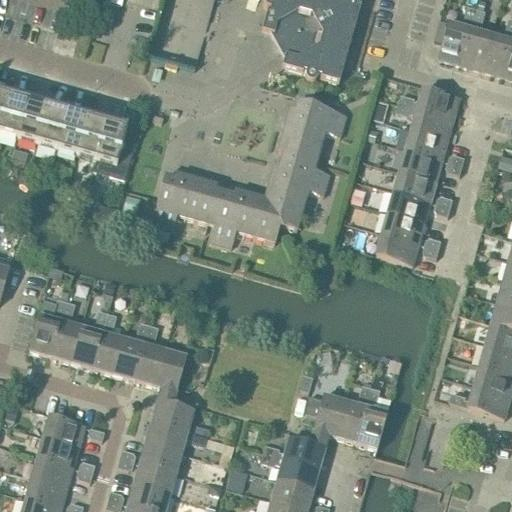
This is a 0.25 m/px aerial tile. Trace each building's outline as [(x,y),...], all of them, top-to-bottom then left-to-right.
[(449,28),(439,63),(460,70),(476,14),(467,12),(462,31),(449,28)] [(476,14),(460,70),(481,75),(491,40),(479,36),(485,17),(476,14)] [(481,75),(502,82),(511,44),(511,24),(509,24),(503,43),(491,40),(481,75)] [(511,44),(502,82),(511,84),(511,44)] [(454,124),(459,103),(423,93),(419,107),(415,106),(415,104),(400,100),(398,109),(454,124)] [(0,130),(0,137),(18,143),(29,100),(16,97),(14,104),(8,102),(0,130)] [(18,143),(37,148),(47,113),(41,112),(43,104),(29,100),(18,143)] [(164,181),(150,230),(171,236),(176,220),(213,231),(209,246),(230,252),(235,237),(274,248),(279,231),(296,236),(307,197),(322,201),(328,179),(313,175),(324,138),(339,142),(345,121),(296,107),(293,117),(288,115),(277,156),(282,158),(279,166),(277,175),(272,174),(263,204),(234,195),(232,200),(215,195),(216,190),(175,179),(173,184),(164,181)] [(37,148),(57,153),(63,129),(68,111),(55,108),(53,115),(47,113),(37,148)] [(448,145),(454,124),(398,109),(395,118),(410,122),(411,119),(416,120),(412,135),(448,145)] [(57,153),(63,155),(76,159),(85,124),(79,122),(81,115),(68,111),(63,129),(57,153)] [(76,159),(95,164),(107,122),(94,118),(92,126),(85,124),(76,159)] [(163,122),(155,120),(153,119),(151,125),(161,128),(163,122)] [(107,122),(95,164),(92,176),(125,185),(139,131),(107,122)] [(371,134),(368,143),(375,145),(378,136),(371,134)] [(442,166),(448,145),(412,135),(406,155),(442,166)] [(436,187),(442,166),(406,155),(400,176),(436,187)] [(448,167),(461,171),(464,162),(453,159),(449,162),(448,167)] [(511,162),(501,160),(498,172),(511,175),(511,162)] [(461,171),(448,167),(446,173),(448,177),(459,180),(461,171)] [(400,176),(394,198),(430,208),(436,187),(400,176)] [(354,193),(351,207),(362,210),(366,196),(354,193)] [(394,198),(389,218),(424,228),(430,208),(394,198)] [(436,209),(450,213),(452,204),(442,201),(437,204),(436,209)] [(450,213),(436,209),(434,214),(437,218),(447,221),(450,213)] [(389,218),(383,239),(419,249),(424,228),(389,218)] [(383,239),(376,261),(413,271),(419,249),(383,239)] [(425,250),(438,254),(441,245),(430,242),(426,245),(425,250)] [(438,254),(425,250),(422,258),(424,260),(436,264),(438,254)] [(511,312),(511,290),(504,288),(498,309),(511,312)] [(28,357),(50,363),(65,306),(57,304),(55,309),(43,305),(38,320),(28,357)] [(50,363),(63,366),(71,368),(81,333),(68,329),(74,309),(65,306),(50,363)] [(511,312),(498,309),(492,330),(511,335),(511,312)] [(71,368),(91,374),(107,318),(98,316),(92,336),(81,333),(71,368)] [(91,374),(112,380),(122,344),(110,341),(116,321),(107,318),(91,374)] [(112,380),(133,386),(149,330),(139,327),(133,347),(122,344),(112,380)] [(149,330),(133,386),(154,392),(164,356),(151,353),(157,332),(149,330)] [(511,335),(492,330),(486,351),(511,358),(511,335)] [(511,358),(486,351),(480,372),(511,380),(511,358)] [(209,369),(213,355),(203,352),(200,366),(209,369)] [(164,356),(154,392),(160,394),(159,397),(157,406),(172,410),(176,398),(177,393),(186,362),(164,356)] [(511,380),(480,372),(475,392),(511,402),(511,398),(511,380)] [(298,394),(308,396),(312,382),(303,380),(298,394)] [(333,443),(354,449),(370,393),(361,390),(357,405),(360,406),(358,411),(344,407),(333,443)] [(505,424),(511,402),(475,392),(472,404),(471,406),(466,405),(466,403),(452,399),(449,408),(469,413),(468,414),(505,424)] [(354,449),(376,455),(386,419),(371,414),(373,409),(375,409),(379,395),(370,393),(354,449)] [(328,441),(333,443),(344,407),(322,400),(321,405),(308,401),(304,419),(316,422),(308,449),(324,453),(328,441)] [(172,410),(157,406),(156,406),(150,427),(206,443),(208,434),(189,429),(192,416),(189,415),(172,410)] [(83,430),(47,420),(42,441),(77,452),(83,430)] [(150,427),(144,448),(180,458),(184,447),(203,452),(206,443),(150,427)] [(100,446),(103,437),(88,432),(86,439),(88,442),(100,446)] [(42,441),(36,462),(71,472),(77,452),(42,441)] [(324,453),(308,449),(287,443),(284,456),(283,458),(279,457),(279,454),(264,450),(262,459),(318,474),(324,453)] [(175,479),(180,458),(144,448),(139,469),(175,479)] [(119,464),(133,468),(135,463),(133,458),(121,454),(119,464)] [(312,496),(318,474),(262,459),(259,468),(274,472),(275,470),(280,471),(276,486),(312,496)] [(36,462),(30,483),(65,493),(71,472),(36,462)] [(133,468),(119,464),(116,472),(128,475),(132,473),(133,468)] [(76,475),(91,479),(93,470),(81,467),(78,469),(76,475)] [(169,499),(175,479),(139,469),(133,489),(169,499)] [(91,479),(76,475),(75,481),(77,484),(88,488),(91,479)] [(52,511),(60,511),(63,501),(65,493),(30,483),(24,504),(52,511)] [(290,511),(307,511),(312,496),(276,486),(270,506),(290,511)] [(133,489),(127,510),(132,511),(165,511),(169,499),(133,489)] [(107,505),(122,509),(123,504),(122,499),(110,496),(107,505)]
